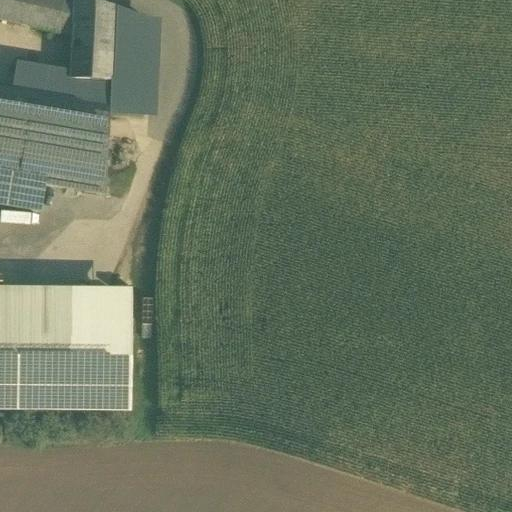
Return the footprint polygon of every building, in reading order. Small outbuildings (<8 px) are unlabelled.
[(44,186),(106,196),(109,117),(114,8),(77,0),(0,0),(0,21),(73,39),(71,74),(70,102),(11,92),(0,90),(0,170),(46,178),(44,186)] [(114,8),(109,117),(155,120),(160,22),(148,21),(114,8)] [(16,65),(11,92),(70,102),(71,74),(16,65)] [(0,199),(41,207),(44,186),(46,178),(0,170),(0,199)] [(0,310),(130,312),(130,292),(0,290),(0,310)] [(130,312),(0,310),(0,411),(129,413),(130,312)]
